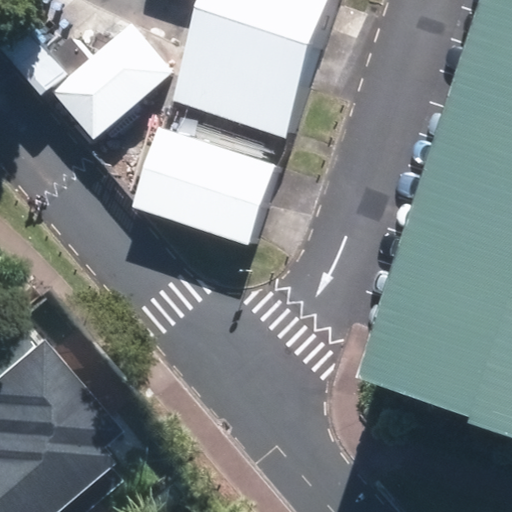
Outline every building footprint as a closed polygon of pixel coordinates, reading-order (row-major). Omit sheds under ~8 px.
[(352,0),(220,0),(185,99),(303,141),(352,0)] [(184,65),(143,17),(63,83),(105,131),(184,65)] [(511,55),(410,370),(511,402),(511,55)] [(289,167),(177,131),(152,207),(263,244),(289,167)] [(0,511),(70,511),(121,469),(89,432),(105,418),(27,328),(0,350),(0,511)]
